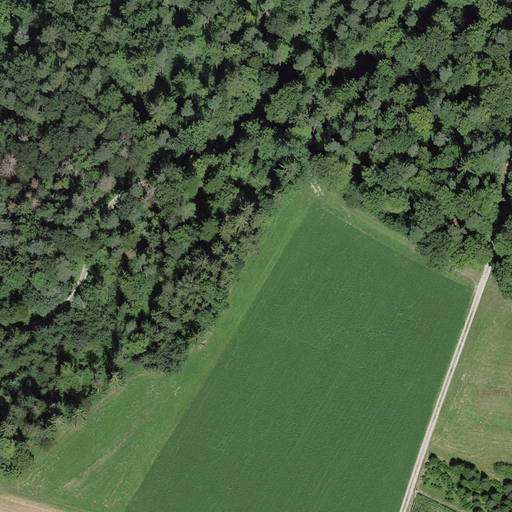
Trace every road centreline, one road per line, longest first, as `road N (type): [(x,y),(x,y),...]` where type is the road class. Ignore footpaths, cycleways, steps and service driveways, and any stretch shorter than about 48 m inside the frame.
road 1 (track): [(0,331),(38,324),(71,302),(103,221),(130,190),(203,168),(232,149),(251,126),(266,45)]
road 2 (track): [(511,144),(486,265),(401,511)]
road 3 (track): [(266,45),(285,74),(305,160),(326,191)]
